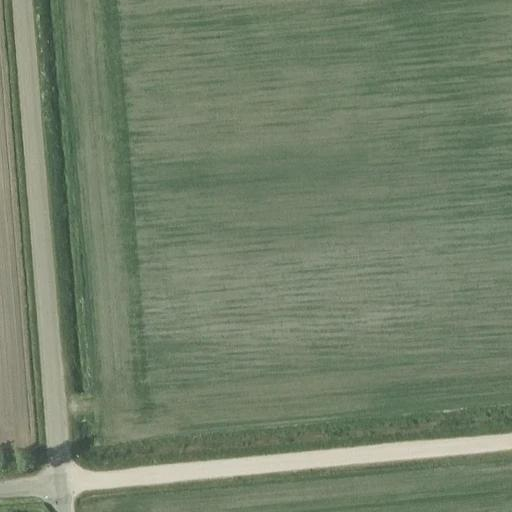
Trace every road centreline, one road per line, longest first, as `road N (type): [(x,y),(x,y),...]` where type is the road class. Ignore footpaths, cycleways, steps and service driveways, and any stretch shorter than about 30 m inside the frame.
road 1 (unclassified): [(60,485),(20,0)]
road 2 (track): [(60,485),(511,442)]
